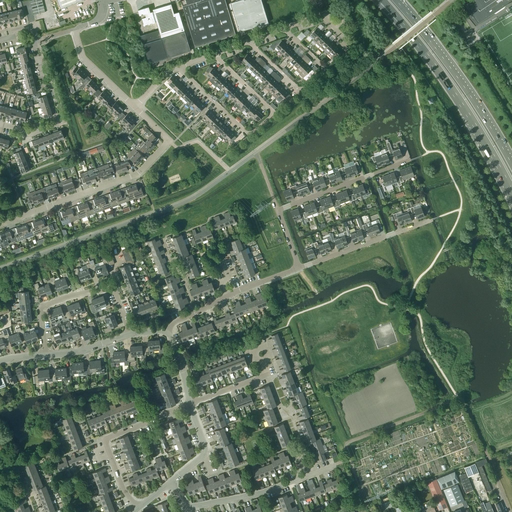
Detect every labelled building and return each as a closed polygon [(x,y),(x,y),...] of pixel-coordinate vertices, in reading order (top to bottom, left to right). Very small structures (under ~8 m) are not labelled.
[(57,0),(61,8),(83,0),(57,0)] [(195,47),(227,37),(235,35),(224,0),(184,0),(181,1),(195,47)] [(268,22),(266,14),(261,0),(235,0),(236,1),(230,3),(239,31),(268,22)] [(511,0),(470,0),(465,4),(466,7),(468,17),(475,26),(490,17),(504,8),(507,3),(510,1),(511,0)] [(191,50),(179,12),(174,13),(171,4),(152,9),(153,11),(150,12),(149,7),(138,10),(141,19),(142,18),(144,25),(156,21),(159,30),(140,35),(149,63),(191,50)] [(309,36),(313,40),(320,31),(317,28),(309,36)] [(313,40),(316,43),(324,35),(320,31),(313,40)] [(316,43),(320,47),(328,38),(324,35),(316,43)] [(324,50),(325,48),(331,42),(328,38),(320,47),(324,50)] [(275,47),(279,51),(285,44),(280,39),(274,42),(270,46),(273,49),(275,47)] [(325,48),(329,52),(335,45),(331,42),(325,48)] [(283,54),(289,48),(285,44),(279,51),(283,54)] [(343,53),(335,45),(329,52),(327,54),(331,57),(334,54),(338,58),(343,53)] [(286,58),(293,51),(289,48),(283,54),(286,58)] [(293,51),(286,58),(290,61),(296,55),(293,51)] [(245,64),(251,58),(247,54),(245,57),(243,54),(238,59),(241,61),(245,64)] [(296,55),(290,61),(294,65),(300,58),(296,55)] [(251,58),(245,64),(248,68),(255,61),(251,58)] [(300,58),(294,65),(298,68),(304,62),(300,58)] [(252,71),(258,65),(255,61),(248,68),(252,71)] [(300,73),(307,65),(304,62),(298,68),(296,70),(300,73)] [(258,65),(252,71),(256,75),(262,68),(258,65)] [(303,78),(305,75),(306,74),(309,77),(314,72),(307,65),(300,73),(299,74),(303,78)] [(207,74),(211,78),(217,71),(213,68),(212,68),(210,66),(206,71),(208,73),(207,74)] [(71,72),(77,78),(83,72),(79,68),(77,70),(75,68),(71,72)] [(262,68),(256,75),(260,78),(266,72),(262,68)] [(209,80),(212,83),(220,75),(217,71),(211,78),(209,80)] [(83,84),(87,79),(85,77),(87,75),(83,72),(77,78),(83,84)] [(266,72),(260,78),(263,82),(269,75),(266,72)] [(217,86),(224,78),(220,75),(212,83),(216,87),(217,86)] [(267,85),(273,79),(269,75),(263,82),(267,85)] [(168,84),(172,88),(178,81),(175,78),(174,78),(171,76),(167,80),(170,83),(168,84)] [(221,88),(222,88),(228,82),(224,78),(217,86),(220,90),(221,88)] [(85,86),(89,89),(95,83),(91,79),(89,81),(87,79),(83,84),(82,85),(84,87),(85,86)] [(269,91),(277,82),(273,79),(267,85),(265,87),(269,91)] [(172,88),(176,91),(182,85),(178,81),(172,88)] [(231,85),(228,82),(222,88),(225,92),(231,85)] [(272,94),(280,86),(277,82),(269,91),(272,94)] [(95,95),(99,91),(97,89),(99,87),(95,83),(89,89),(95,95)] [(176,91),(180,95),(186,88),(182,85),(176,91)] [(225,92),(229,95),(235,89),(231,85),(225,92)] [(278,96),(284,90),(280,86),(272,94),(276,98),(278,96)] [(180,95),(183,98),(189,92),(186,88),(180,95)] [(229,95),(233,99),(239,93),(235,89),(229,95)] [(282,104),(286,101),(291,96),(288,93),(284,90),(278,96),(276,98),(282,104)] [(95,95),(101,101),(107,94),(103,91),(101,93),(99,91),(95,95)] [(183,98),(187,102),(193,95),(189,92),(183,98)] [(233,99),(236,103),(242,96),(239,93),(233,99)] [(107,107),(111,102),(109,100),(111,98),(107,94),(101,101),(107,107)] [(189,108),(191,105),(197,99),(193,95),(187,102),(185,104),(189,108)] [(236,103),(240,106),(246,100),(242,96),(236,103)] [(191,105),(194,109),(200,103),(197,99),(191,105)] [(244,109),(244,110),(250,103),(246,100),(240,106),(238,108),(242,111),(244,109)] [(107,107),(113,112),(119,106),(115,102),(113,104),(111,102),(107,107)] [(204,106),(200,103),(194,109),(192,111),(196,115),(199,112),(204,106)] [(244,110),(247,113),(253,107),(250,103),(244,110)] [(119,118),(123,114),(121,112),(123,110),(119,106),(113,112),(119,118)] [(263,116),(253,107),(247,113),(251,117),(252,116),(258,121),(263,116)] [(52,110),(42,113),(44,118),(52,115),(51,113),(53,112),(52,110)] [(202,116),(206,120),(212,113),(208,110),(202,116)] [(206,120),(209,123),(216,117),(212,113),(206,120)] [(119,118),(125,124),(131,117),(127,114),(125,116),(123,114),(119,118)] [(129,132),(131,130),(135,125),(133,123),(135,121),(131,117),(125,124),(123,126),(129,132)] [(216,117),(209,123),(207,126),(211,129),(219,120),(216,117)] [(215,133),(217,130),(223,124),(219,120),(211,129),(215,133)] [(220,134),(227,127),(223,124),(217,130),(220,134)] [(222,140),(224,137),(230,131),(227,127),(220,134),(218,136),(222,140)] [(151,136),(145,142),(151,149),(155,145),(153,143),(155,141),(154,139),(156,137),(147,128),(145,131),(151,136)] [(58,129),(55,130),(59,140),(64,138),(61,130),(58,131),(58,129)] [(54,142),(59,140),(55,130),(53,131),(54,133),(51,133),(54,142)] [(236,138),(235,136),(234,135),(230,131),(224,137),(228,141),(230,139),(232,142),(236,138)] [(48,133),(46,134),(50,144),(54,142),(51,133),(49,134),(48,133)] [(45,146),(50,144),(46,134),(44,135),(44,136),(42,137),(45,146)] [(35,149),(40,147),(36,137),(34,138),(35,140),(32,141),(35,149)] [(39,137),(36,137),(40,147),(45,146),(42,137),(39,138),(39,137)] [(136,145),(144,153),(146,151),(148,152),(151,149),(145,142),(145,143),(143,141),(140,144),(139,143),(136,145)] [(389,150),(391,156),(393,155),(396,160),(403,157),(399,148),(392,150),(392,149),(389,142),(386,143),(389,150)] [(130,151),(140,161),(144,157),(142,155),(144,153),(136,145),(130,151)] [(22,150),(14,153),(15,158),(25,154),(25,152),(23,153),(22,150)] [(386,153),(380,155),(384,164),(390,162),(388,157),(391,156),(389,150),(386,151),(386,153)] [(127,158),(131,166),(134,163),(136,164),(140,161),(130,151),(126,155),(128,157),(127,158)] [(17,163),(26,160),(25,157),(26,157),(25,154),(15,158),(17,163)] [(374,155),(371,157),(373,162),(376,161),(378,167),(384,164),(380,155),(375,157),(374,155)] [(120,163),(123,172),(128,170),(127,167),(131,166),(127,158),(125,157),(124,158),(125,161),(120,163)] [(17,163),(19,168),(29,164),(28,162),(27,162),(26,160),(17,163)] [(350,166),(353,176),(359,174),(357,169),(359,168),(357,162),(354,163),(355,164),(350,166)] [(103,166),(107,177),(112,175),(112,173),(114,172),(112,166),(111,163),(103,166)] [(112,166),(114,172),(117,171),(118,173),(123,172),(120,163),(112,166)] [(21,173),(29,169),(28,167),(30,166),(29,164),(19,168),(21,173)] [(96,169),(99,178),(101,177),(102,179),(107,177),(103,166),(96,169)] [(341,168),(343,174),(346,173),(348,178),(353,176),(350,166),(345,168),(344,167),(341,168)] [(401,176),(399,177),(401,182),(404,181),(403,180),(414,176),(410,166),(399,170),(401,176)] [(333,172),(337,182),(342,180),(340,175),(343,174),(341,168),(338,169),(338,170),(333,172)] [(89,175),(92,183),(97,181),(96,179),(99,178),(96,169),(88,172),(89,175)] [(325,174),(327,180),(330,179),(332,184),(337,182),(333,172),(332,170),(328,171),(328,173),(325,174)] [(401,182),(399,177),(396,178),(394,172),(388,175),(391,184),(397,182),(398,184),(401,182)] [(317,178),(321,188),(326,186),(324,181),(327,180),(325,174),(322,175),(322,177),(317,178)] [(92,183),(89,175),(81,178),(83,183),(86,182),(87,185),(92,183)] [(386,186),(391,184),(388,175),(382,177),(384,182),(381,183),(383,189),(386,188),(386,186)] [(66,180),(71,191),(76,189),(75,187),(77,186),(75,180),(73,181),(72,178),(66,180)] [(309,180),(311,186),(314,185),(316,190),(321,188),(317,178),(312,180),(312,179),(309,180)] [(59,183),(60,185),(62,191),(65,190),(65,193),(71,191),(66,180),(59,183)] [(301,184),(305,194),(310,192),(308,187),(311,186),(309,180),(306,181),(306,183),(301,184)] [(59,192),(62,191),(60,185),(57,186),(56,184),(51,185),(55,197),(60,195),(59,192)] [(131,186),(136,198),(144,195),(142,191),(139,192),(136,184),(131,186)] [(293,186),(295,192),(298,191),(299,196),(305,194),(301,184),(296,186),(296,185),(293,186)] [(362,184),(357,186),(361,196),(366,194),(366,195),(369,194),(367,189),(364,190),(362,184)] [(44,191),(46,197),(49,196),(50,198),(55,197),(51,185),(43,188),(44,191)] [(126,197),(127,201),(136,198),(131,186),(126,187),(129,195),(126,197)] [(287,201),(288,200),(294,198),(292,193),(295,192),(293,186),(290,187),(290,189),(283,191),(287,201)] [(354,194),(351,195),(353,200),(356,199),(356,198),(361,196),(357,186),(352,188),(354,194)] [(115,192),(119,204),(127,201),(126,197),(123,198),(120,190),(115,192)] [(353,200),(351,195),(348,196),(346,190),(341,192),(345,202),(350,200),(350,201),(353,200)] [(39,202),(36,194),(35,191),(30,193),(31,196),(28,197),(31,203),(33,202),(34,204),(39,202)] [(44,191),(36,194),(39,202),(44,200),(43,198),(46,197),(44,191)] [(109,203),(111,207),(119,204),(115,192),(110,193),(113,201),(109,203)] [(338,200),(335,201),(337,206),(340,205),(339,204),(345,202),(341,192),(336,194),(338,200)] [(98,198),(103,210),(111,207),(109,203),(106,204),(103,196),(98,198)] [(337,206),(335,201),(332,202),(330,196),(325,198),(328,208),(333,206),(334,207),(337,206)] [(93,209),(95,213),(103,210),(98,198),(94,199),(96,207),(93,209)] [(321,206),(319,207),(321,212),(324,211),(323,210),(328,208),(325,198),(319,200),(321,206)] [(87,202),(82,204),(87,216),(95,213),(93,209),(90,210),(87,202)] [(321,212),(319,207),(316,208),(314,202),(309,204),(312,214),(317,212),(318,214),(321,212)] [(87,216),(82,204),(77,205),(80,213),(77,214),(79,219),(87,216)] [(305,212),(303,213),(305,218),(308,217),(307,216),(312,214),(309,204),(303,206),(305,212)] [(410,208),(412,213),(415,212),(417,219),(424,216),(421,207),(414,209),(413,207),(410,208)] [(79,219),(77,214),(74,216),(71,208),(66,209),(71,222),(79,219)] [(298,208),(292,211),(291,211),(294,221),(301,218),(302,220),(305,218),(303,213),(300,214),(298,208)] [(408,212),(402,214),(406,223),(412,221),(409,214),(412,213),(410,208),(407,209),(408,212)] [(62,225),(71,222),(66,209),(61,211),(64,219),(61,220),(62,225)] [(230,216),(229,212),(226,213),(230,224),(236,222),(233,215),(230,216)] [(396,213),(393,214),(395,220),(398,219),(400,225),(406,223),(402,214),(397,216),(396,213)] [(220,228),(225,226),(222,219),(220,220),(219,216),(216,217),(220,228)] [(215,230),(220,228),(216,217),(213,218),(215,222),(212,223),(215,230)] [(37,220),(42,233),(50,230),(48,225),(45,226),(42,218),(37,220)] [(371,225),(375,235),(380,233),(378,226),(381,225),(378,219),(375,220),(376,223),(371,225)] [(34,236),(42,233),(37,220),(32,222),(35,230),(32,231),(34,236)] [(49,225),(51,231),(55,230),(55,229),(58,227),(56,222),(49,225)] [(34,236),(32,231),(29,232),(26,224),(21,226),(26,239),(34,236)] [(362,225),(364,231),(367,230),(370,236),(375,235),(371,225),(366,227),(365,224),(362,225)] [(205,225),(203,226),(208,239),(213,237),(210,228),(207,229),(205,225)] [(360,229),(355,231),(359,240),(364,239),(362,232),(364,231),(362,225),(359,226),(360,229)] [(17,241),(26,239),(21,226),(16,228),(19,236),(16,237),(17,241)] [(202,241),(208,239),(203,226),(200,227),(202,231),(199,232),(202,241)] [(346,231),(348,237),(351,236),(353,242),(359,240),(355,231),(350,233),(349,230),(347,226),(345,227),(344,227),(346,231)] [(197,243),(202,241),(199,232),(196,233),(195,229),(192,230),(197,243)] [(17,241),(16,237),(13,238),(10,230),(5,232),(9,244),(17,241)] [(339,237),(342,246),(348,244),(345,238),(348,237),(346,231),(343,232),(344,235),(339,237)] [(0,243),(1,247),(9,244),(5,232),(0,233),(3,242),(0,242),(0,243)] [(173,244),(174,243),(183,240),(181,234),(172,238),(173,241),(172,241),(173,244)] [(330,237),(332,243),(335,242),(337,248),(342,246),(339,237),(334,239),(333,236),(330,237)] [(323,243),(326,252),(332,250),(329,244),(332,243),(330,237),(327,238),(328,241),(323,243)] [(160,242),(159,240),(155,241),(155,238),(147,241),(149,247),(160,242)] [(232,244),(233,247),(241,244),(239,238),(226,243),(227,246),(232,244)] [(176,248),(185,245),(183,240),(174,243),(175,246),(174,246),(175,249),(176,248)] [(151,252),(158,249),(158,247),(162,245),(160,242),(149,247),(151,252)] [(317,242),(314,243),(316,249),(319,248),(321,254),(326,252),(323,243),(318,245),(317,242)] [(312,247),(305,249),(308,259),(315,256),(313,250),(316,249),(314,243),(311,244),(312,247)] [(231,254),(237,252),(243,249),(241,244),(233,247),(234,250),(230,251),(231,254)] [(177,254),(178,253),(187,250),(185,245),(176,248),(177,251),(176,251),(177,254)] [(237,258),(239,257),(247,254),(245,248),(243,249),(237,252),(238,254),(236,255),(237,258)] [(164,253),(163,250),(159,251),(158,249),(151,252),(153,257),(160,254),(164,253)] [(189,255),(187,250),(178,253),(179,256),(178,256),(179,259),(181,258),(180,258),(189,255)] [(153,257),(155,263),(165,260),(164,258),(162,258),(160,254),(153,257)] [(184,260),(184,262),(185,262),(194,259),(192,254),(189,255),(180,258),(181,258),(182,261),(184,260)] [(239,263),(241,262),(249,259),(247,254),(239,257),(240,260),(238,260),(239,263)] [(108,263),(107,260),(106,258),(102,260),(104,264),(100,266),(103,275),(109,273),(106,266),(109,265),(108,263)] [(132,269),(131,268),(130,265),(134,263),(133,259),(126,262),(127,265),(120,267),(122,273),(132,269)] [(186,265),(186,267),(186,268),(196,264),(194,259),(185,262),(184,262),(182,263),(183,266),(186,265)] [(241,268),(243,267),(242,267),(251,264),(249,259),(241,262),(242,265),(240,265),(241,268)] [(158,270),(165,267),(164,263),(166,262),(165,260),(155,263),(158,270)] [(83,270),(86,280),(92,278),(89,271),(92,270),(90,264),(90,263),(85,265),(81,266),(83,270)] [(90,264),(92,270),(93,271),(95,270),(98,277),(103,275),(100,266),(99,263),(95,265),(94,263),(90,264)] [(188,270),(188,272),(188,273),(197,269),(196,264),(186,268),(186,267),(184,268),(185,271),(188,270)] [(242,267),(243,267),(243,270),(242,270),(243,273),(244,272),(253,269),(251,264),(242,267)] [(122,273),(125,279),(134,275),(133,274),(132,271),(136,269),(136,267),(131,268),(132,269),(122,273)] [(170,273),(170,271),(167,272),(165,267),(158,270),(161,277),(170,273)] [(77,268),(73,269),(76,276),(79,275),(81,282),(86,280),(83,270),(81,271),(80,268),(78,268),(77,268)] [(190,278),(199,274),(197,269),(188,273),(188,272),(186,273),(187,276),(189,276),(190,278)] [(245,278),(255,274),(253,269),(244,272),(245,275),(244,275),(245,278)] [(69,279),(66,272),(62,273),(64,278),(60,279),(63,289),(68,287),(66,280),(69,279)] [(125,279),(127,284),(136,281),(136,280),(134,276),(139,275),(138,273),(133,274),(134,275),(125,279)] [(165,278),(167,283),(179,279),(178,276),(174,278),(173,275),(165,278)] [(54,277),(50,278),(52,285),(55,284),(58,291),(63,289),(60,279),(55,281),(54,277)] [(47,284),(43,285),(47,295),(52,293),(49,286),(52,285),(50,278),(46,280),(47,284)] [(127,284),(129,290),(138,286),(136,282),(141,280),(140,278),(136,280),(136,281),(127,284)] [(169,289),(177,286),(176,283),(180,281),(179,279),(167,283),(169,289)] [(208,283),(207,279),(204,280),(209,293),(215,291),(211,282),(208,283)] [(204,295),(209,293),(204,280),(202,281),(203,285),(200,286),(204,295)] [(41,297),(47,295),(43,285),(39,287),(38,283),(34,284),(36,291),(39,290),(41,297)] [(198,297),(204,295),(200,286),(198,287),(196,283),(194,284),(198,297)] [(142,284),(138,286),(129,290),(131,296),(140,292),(139,288),(143,286),(142,284)] [(193,299),(198,297),(194,284),(191,285),(192,289),(190,290),(193,299)] [(169,289),(171,294),(183,289),(182,287),(178,288),(177,286),(169,289)] [(18,293),(19,298),(29,297),(28,291),(24,291),(23,287),(18,287),(18,288),(13,289),(14,294),(18,293)] [(171,294),(173,299),(181,296),(180,293),(184,292),(183,289),(171,294)] [(258,294),(263,307),(268,305),(265,296),(262,297),(260,293),(258,294)] [(254,300),(257,309),(263,307),(258,294),(255,295),(257,299),(254,300)] [(110,306),(108,299),(105,300),(103,296),(97,298),(101,307),(105,305),(106,308),(110,306)] [(149,300),(152,310),(158,307),(154,298),(150,300),(148,296),(146,296),(148,301),(149,300)] [(173,299),(175,305),(187,300),(186,297),(182,299),(181,296),(173,299)] [(20,304),(30,303),(29,297),(19,298),(19,303),(15,303),(15,306),(20,305),(20,304)] [(247,298),(252,311),(257,309),(254,300),(251,301),(250,297),(247,298)] [(97,309),(101,307),(97,298),(92,300),(93,305),(90,306),(93,313),(97,311),(97,309)] [(140,299),(142,303),(143,302),(146,312),(152,310),(149,300),(148,301),(144,302),(143,298),(140,299)] [(243,304),(247,313),(252,311),(247,298),(244,299),(246,303),(243,304)] [(135,301),(136,305),(137,305),(141,314),(146,312),(143,302),(142,303),(139,304),(137,300),(135,301)] [(177,310),(186,307),(184,304),(188,303),(187,300),(175,305),(177,310)] [(241,315),(247,313),(243,304),(241,305),(239,301),(236,302),(241,315)] [(73,304),(76,313),(81,312),(82,314),(86,312),(83,305),(80,307),(79,302),(73,304)] [(137,305),(136,305),(133,306),(131,302),(129,303),(131,307),(132,307),(135,316),(141,314),(137,305)] [(232,308),(234,314),(236,317),(241,315),(236,302),(234,303),(235,307),(232,308)] [(20,310),(30,309),(30,303),(20,304),(20,305),(20,309),(16,309),(16,312),(20,311),(20,310)] [(76,313),(73,304),(67,306),(69,311),(66,312),(69,319),(73,317),(72,315),(76,313)] [(61,306),(55,308),(59,318),(63,316),(65,320),(69,319),(66,312),(63,313),(61,306)] [(55,319),(59,318),(55,308),(50,310),(52,316),(49,317),(52,324),(56,322),(55,319)] [(21,316),(31,315),(30,309),(20,310),(20,311),(21,315),(16,315),(17,318),(21,317),(21,316)] [(105,319),(106,323),(116,320),(114,314),(110,316),(109,313),(99,317),(100,321),(105,319)] [(224,326),(230,323),(227,313),(224,314),(225,317),(221,319),(224,326)] [(238,321),(236,317),(234,314),(230,315),(229,313),(227,313),(230,323),(238,321)] [(17,324),(22,323),(22,322),(32,321),(31,315),(21,316),(21,317),(22,321),(17,321),(17,324)] [(217,329),(224,326),(221,319),(216,320),(215,318),(213,319),(217,329)] [(118,325),(116,320),(106,323),(108,327),(104,329),(105,333),(112,331),(111,328),(118,325)] [(93,329),(95,328),(96,328),(93,321),(89,322),(91,327),(86,328),(90,338),(95,336),(93,329)] [(193,337),(198,335),(199,335),(195,327),(196,326),(194,322),(191,323),(193,327),(190,328),(193,337)] [(206,323),(206,325),(210,333),(215,331),(212,322),(209,323),(208,322),(206,323)] [(205,335),(210,333),(206,325),(204,326),(203,324),(201,325),(201,327),(205,335)] [(77,328),(72,329),(71,325),(69,326),(70,330),(71,330),(75,339),(81,337),(79,334),(77,328)] [(188,339),(193,337),(190,328),(187,329),(186,325),(183,326),(188,339)] [(77,328),(79,334),(82,333),(85,340),(90,338),(86,328),(85,326),(81,328),(81,326),(77,327),(77,328)] [(182,341),(188,339),(183,326),(181,327),(182,331),(179,332),(182,341)] [(199,337),(205,335),(201,327),(199,327),(198,326),(196,326),(195,327),(199,335),(198,335),(199,337)] [(18,333),(13,334),(17,344),(22,342),(20,335),(22,334),(21,330),(20,327),(16,329),(18,333)] [(29,331),(33,341),(38,339),(35,329),(30,331),(29,327),(27,327),(28,332),(29,331)] [(57,328),(58,332),(59,332),(63,341),(63,343),(69,341),(66,332),(64,332),(61,333),(59,327),(57,328)] [(66,332),(69,341),(75,339),(71,330),(70,330),(67,331),(65,327),(63,328),(64,332),(66,332)] [(21,330),(22,334),(23,334),(27,343),(33,341),(29,331),(28,332),(25,333),(23,329),(21,330)] [(51,330),(52,335),(53,334),(57,344),(63,341),(59,332),(58,332),(55,334),(53,330),(51,330)] [(4,333),(6,340),(9,339),(12,346),(17,344),(13,334),(9,336),(8,332),(4,333)] [(268,339),(269,342),(281,338),(279,332),(271,335),(272,338),(268,339)] [(150,351),(154,350),(153,340),(148,341),(148,347),(145,347),(146,355),(150,354),(150,351)] [(160,344),(159,340),(153,340),(154,350),(159,350),(159,353),(164,353),(163,343),(160,344)] [(272,349),(273,352),(284,348),(283,343),(275,346),(276,348),(272,349)] [(136,346),(137,356),(141,355),(142,359),(146,358),(146,355),(145,347),(142,348),(142,345),(136,346)] [(137,356),(136,346),(130,346),(131,353),(128,353),(128,357),(128,360),(128,362),(135,361),(134,356),(137,356)] [(128,360),(128,357),(125,357),(124,351),(119,352),(120,362),(124,361),(124,365),(129,364),(128,362),(128,360)] [(114,358),(111,359),(111,366),(116,366),(115,362),(120,362),(119,352),(113,352),(114,358)] [(277,362),(288,358),(286,353),(279,356),(280,358),(276,360),(277,362)] [(239,358),(242,367),(247,365),(244,356),(241,357),(240,356),(238,357),(238,358),(239,358)] [(234,360),(237,369),(242,367),(239,358),(238,358),(236,359),(235,358),(233,359),(233,360),(234,360)] [(100,360),(95,361),(96,371),(100,370),(100,373),(105,372),(104,365),(101,365),(100,360)] [(232,371),(237,369),(234,360),(233,360),(231,361),(230,360),(228,361),(228,362),(232,371)] [(90,366),(87,367),(87,374),(92,373),(91,371),(96,371),(95,361),(89,361),(90,366)] [(69,368),(70,372),(70,376),(74,375),(79,375),(77,362),(72,363),(72,368),(69,368)] [(82,374),(87,374),(87,367),(84,367),(83,362),(77,362),(79,375),(82,375),(82,374)] [(227,373),(232,371),(228,362),(226,363),(225,362),(223,362),(223,364),(227,373)] [(222,375),(227,373),(223,364),(221,365),(220,363),(218,364),(218,366),(222,375)] [(281,373),(292,368),(290,363),(283,366),(283,368),(280,370),(281,373)] [(217,377),(222,375),(218,366),(216,367),(215,365),(213,366),(213,368),(217,377)] [(25,379),(26,380),(26,381),(29,380),(29,379),(27,372),(24,373),(21,367),(15,369),(20,381),(25,379)] [(66,367),(60,368),(62,378),(62,380),(70,380),(70,376),(70,372),(67,373),(66,367)] [(212,379),(217,377),(213,368),(211,369),(210,367),(207,368),(208,370),(212,379)] [(55,374),(52,374),(53,381),(57,381),(57,378),(62,378),(60,368),(55,369),(55,374)] [(12,383),(17,382),(14,375),(12,376),(9,369),(3,371),(7,382),(11,381),(12,383)] [(49,382),(53,381),(52,374),(49,374),(49,369),(43,370),(44,380),(49,379),(49,382)] [(43,380),(44,380),(43,370),(38,370),(38,376),(35,376),(36,383),(44,382),(43,380)] [(213,381),(212,379),(208,370),(205,371),(206,373),(204,374),(207,383),(213,381)] [(279,382),(292,377),(290,371),(281,374),(282,377),(278,379),(279,382)] [(202,385),(207,383),(204,374),(203,372),(200,373),(201,375),(199,376),(202,385)] [(166,378),(165,376),(167,375),(166,373),(155,377),(157,382),(166,378)] [(197,387),(202,385),(199,376),(198,374),(195,375),(196,377),(194,378),(197,387)] [(284,383),(285,385),(294,382),(292,377),(279,382),(280,384),(284,383)] [(168,384),(168,383),(167,381),(169,380),(168,378),(166,378),(157,382),(159,387),(168,384)] [(283,390),(284,392),(296,388),(294,382),(285,385),(286,388),(283,390)] [(170,389),(170,388),(169,386),(171,385),(170,383),(168,383),(168,384),(159,387),(161,392),(170,389)] [(259,388),(261,394),(270,390),(273,389),(272,386),(270,387),(269,385),(259,388)] [(172,394),(171,391),(173,390),(172,388),(170,388),(170,389),(161,392),(163,397),(172,394)] [(298,393),(296,388),(284,392),(285,395),(288,393),(290,396),(295,394),(298,393)] [(275,394),(274,391),(271,392),(270,390),(261,394),(263,399),(272,395),(275,394)] [(253,403),(249,392),(249,391),(246,392),(247,396),(245,397),(248,405),(253,403)] [(295,402),(305,398),(302,391),(298,393),(295,394),(296,399),(294,400),(295,402)] [(174,399),(173,396),(174,396),(173,393),(172,394),(163,397),(165,402),(174,399)] [(248,405),(245,397),(243,398),(241,394),(238,395),(243,407),(248,405)] [(235,401),(238,409),(243,407),(238,395),(236,396),(237,400),(235,401)] [(263,399),(265,404),(274,400),(274,401),(277,400),(275,396),(273,397),(272,395),(263,399)] [(138,409),(133,396),(131,397),(132,401),(129,402),(133,411),(138,409)] [(167,408),(176,404),(175,401),(176,401),(175,398),(174,399),(165,402),(167,408)] [(300,408),(307,405),(305,398),(295,402),(296,404),(298,403),(300,408)] [(127,413),(133,411),(129,402),(127,403),(125,399),(122,400),(127,413)] [(209,407),(219,404),(217,399),(207,402),(209,405),(207,406),(208,408),(210,408),(209,407)] [(127,413),(122,400),(120,401),(121,405),(119,406),(122,415),(127,413)] [(272,407),(275,406),(279,405),(277,402),(275,403),(274,401),(274,400),(265,404),(267,409),(272,407)] [(117,417),(122,415),(119,406),(116,407),(114,403),(112,404),(117,417)] [(108,410),(111,419),(117,417),(112,404),(109,405),(111,409),(108,410)] [(210,413),(211,413),(211,412),(220,409),(219,404),(209,407),(210,408),(210,410),(209,411),(210,413)] [(302,413),(309,410),(307,405),(300,408),(296,409),(297,412),(301,411),(302,413)] [(106,421),(111,419),(108,410),(105,411),(104,407),(101,408),(103,414),(106,421)] [(272,409),(272,407),(267,409),(263,410),(265,415),(274,412),(276,411),(275,408),(272,409)] [(213,417),(222,414),(220,409),(211,412),(211,413),(212,415),(211,416),(212,418),(213,418),(213,417)] [(300,420),(311,415),(309,410),(302,413),(303,415),(299,417),(300,420)] [(274,414),(274,412),(265,415),(267,421),(275,417),(278,416),(277,413),(274,414)] [(107,423),(106,421),(103,414),(101,415),(100,413),(97,414),(98,416),(102,425),(107,423)] [(214,423),(215,423),(224,419),(222,414),(213,417),(213,418),(214,420),(213,421),(214,423)] [(62,419),(62,420),(64,425),(73,421),(72,419),(74,418),(73,415),(62,419)] [(93,418),(96,427),(102,425),(98,416),(96,417),(95,415),(92,416),(93,418)] [(91,429),(96,427),(93,418),(90,419),(90,417),(87,418),(91,429)] [(168,422),(171,428),(179,424),(178,422),(182,420),(181,417),(168,422)] [(276,419),(275,417),(267,421),(269,426),(280,421),(279,418),(276,419)] [(296,426),(297,429),(310,424),(308,418),(299,422),(300,424),(296,426)] [(226,424),(224,419),(215,423),(216,425),(215,426),(216,428),(226,424)] [(64,425),(66,430),(75,426),(74,424),(76,423),(75,421),(73,421),(64,425)] [(285,428),(287,428),(286,425),(284,425),(283,423),(274,427),(276,432),(285,428)] [(173,433),(185,428),(184,426),(180,427),(179,424),(171,428),(173,433)] [(302,430),(303,433),(312,429),(310,424),(297,429),(298,431),(302,430)] [(75,426),(66,430),(68,435),(77,431),(76,429),(77,428),(77,426),(75,426)] [(213,438),(225,433),(223,427),(214,430),(216,433),(212,435),(213,438)] [(173,433),(175,438),(183,435),(182,432),(186,431),(185,428),(173,433)] [(287,433),(287,434),(289,433),(288,430),(286,430),(285,428),(276,432),(278,437),(287,433)] [(314,435),(312,429),(303,433),(304,435),(300,437),(301,439),(314,435)] [(398,430),(391,433),(394,439),(401,436),(398,430)] [(68,435),(70,440),(79,436),(78,434),(79,433),(78,431),(77,431),(68,435)] [(218,439),(219,441),(227,438),(225,433),(213,438),(214,440),(218,439)] [(278,437),(280,442),(289,438),(289,439),(291,438),(290,435),(288,436),(287,434),(287,433),(278,437)] [(116,443),(117,445),(130,441),(128,435),(119,438),(120,441),(116,443)] [(175,438),(177,444),(189,439),(188,436),(184,438),(183,435),(175,438)] [(307,443),(312,441),(316,440),(314,435),(301,439),(302,442),(306,440),(307,443)] [(70,440),(72,445),(81,442),(81,441),(80,439),(81,438),(80,436),(79,436),(70,440)] [(217,448),(223,446),(230,443),(229,443),(227,438),(219,441),(220,444),(216,446),(217,448)] [(282,447),(293,443),(292,440),(290,441),(289,439),(289,438),(280,442),(282,447)] [(320,438),(316,440),(312,441),(314,446),(312,447),(313,449),(323,445),(320,438)] [(186,443),(190,442),(189,439),(177,444),(179,449),(187,446),(186,443)] [(74,450),(83,447),(82,444),(83,443),(82,441),(81,441),(81,442),(72,445),(74,450)] [(132,446),(130,441),(117,445),(118,448),(122,446),(123,449),(132,446)] [(225,451),(234,448),(232,442),(229,443),(230,443),(223,446),(224,449),(222,449),(223,452),(225,451)] [(325,452),(323,445),(313,449),(313,451),(316,450),(317,455),(325,452)] [(120,453),(121,456),(134,451),(132,446),(123,449),(124,452),(120,453)] [(179,449),(181,454),(193,450),(192,447),(188,448),(187,446),(179,449)] [(225,457),(227,456),(236,453),(234,448),(225,451),(226,454),(224,454),(225,457)] [(183,460),(191,457),(190,454),(194,452),(193,450),(181,454),(183,460)] [(80,456),(83,463),(90,461),(86,451),(84,452),(85,454),(80,456)] [(136,457),(134,451),(121,456),(122,459),(126,457),(127,460),(136,457)] [(291,463),(288,455),(285,456),(283,452),(281,453),(285,465),(291,463)] [(328,459),(325,452),(317,455),(319,459),(317,460),(318,463),(328,459)] [(227,462),(229,461),(237,458),(236,453),(227,456),(228,459),(226,459),(227,462)] [(280,468),(285,465),(281,453),(278,454),(280,458),(277,459),(280,468)] [(76,466),(83,463),(80,456),(76,458),(75,455),(73,456),(76,466)] [(70,468),(76,466),(73,456),(70,457),(71,459),(67,461),(70,468)] [(275,470),(280,468),(277,459),(274,460),(273,456),(270,457),(272,463),(275,470)] [(124,464),(125,467),(138,462),(136,457),(127,460),(128,463),(124,464)] [(160,457),(158,458),(162,470),(167,468),(164,460),(162,461),(160,457)] [(157,472),(162,470),(158,458),(155,459),(156,463),(154,464),(156,468),(157,472)] [(229,461),(230,464),(228,465),(229,467),(239,463),(237,458),(229,461)] [(477,468),(482,466),(488,464),(486,459),(475,463),(477,468)] [(59,472),(65,470),(62,463),(59,464),(58,460),(55,461),(59,472)] [(26,470),(36,466),(34,461),(24,465),(26,467),(24,468),(25,471),(26,470)] [(140,467),(138,462),(125,467),(126,469),(130,468),(131,471),(140,467)] [(276,472),(275,470),(272,463),(269,464),(269,462),(266,463),(267,465),(270,474),(276,472)] [(479,472),(478,470),(477,468),(475,463),(464,467),(466,473),(468,477),(479,472)] [(265,476),(270,474),(267,465),(264,466),(264,464),(261,465),(262,467),(265,476)] [(28,475),(38,471),(36,466),(26,470),(27,472),(26,473),(27,476),(28,475)] [(257,469),(260,478),(265,476),(262,467),(259,468),(259,466),(256,467),(257,469)] [(92,472),(95,478),(103,475),(102,472),(106,471),(105,468),(92,472)] [(159,476),(157,472),(156,468),(151,470),(150,468),(148,469),(152,479),(159,476)] [(251,469),(255,480),(260,478),(257,469),(254,470),(254,468),(251,469)] [(145,481),(152,479),(148,469),(146,469),(147,472),(142,473),(145,481)] [(235,474),(234,470),(231,471),(236,483),(242,481),(238,472),(235,474)] [(30,480),(39,476),(38,471),(28,475),(29,477),(28,478),(29,481),(30,480)] [(231,485),(236,483),(231,471),(229,472),(230,476),(227,477),(231,485)] [(454,471),(436,479),(440,489),(447,486),(454,483),(458,482),(454,471)] [(137,473),(135,474),(139,484),(145,481),(142,473),(138,475),(137,473)] [(468,477),(466,473),(459,476),(466,493),(473,490),(468,477)] [(132,486),(139,484),(135,474),(133,474),(133,477),(129,479),(132,486)] [(231,485),(227,477),(225,478),(223,474),(221,475),(225,487),(231,485)] [(97,483),(109,479),(108,476),(104,477),(103,475),(95,478),(97,483)] [(220,489),(225,487),(221,475),(218,476),(219,480),(217,481),(220,489)] [(31,486),(32,485),(41,481),(39,476),(30,480),(31,482),(30,483),(31,486)] [(200,491),(205,489),(200,476),(198,477),(199,481),(196,482),(200,491)] [(213,478),(210,479),(215,491),(220,489),(217,481),(214,482),(213,478)] [(97,483),(99,489),(107,485),(106,483),(110,481),(109,479),(97,483)] [(194,493),(200,491),(196,482),(194,483),(192,479),(189,480),(194,493)] [(209,493),(215,491),(210,479),(207,480),(209,484),(206,485),(209,493)] [(331,479),(329,480),(332,490),(340,487),(337,479),(332,481),(331,479)] [(428,485),(420,488),(421,491),(429,487),(435,501),(429,503),(432,511),(439,511),(438,510),(447,506),(440,489),(436,479),(427,482),(428,485)] [(189,495),(194,493),(189,480),(187,481),(188,485),(185,486),(189,495)] [(326,492),(332,490),(329,480),(327,481),(327,483),(323,485),(326,492)] [(33,491),(35,490),(43,486),(41,481),(32,485),(33,488),(32,488),(33,491)] [(320,494),(326,492),(323,485),(321,481),(318,482),(320,486),(318,487),(320,494)] [(447,488),(443,489),(450,506),(464,500),(457,484),(455,485),(454,483),(447,486),(447,488)] [(315,496),(320,494),(318,487),(315,488),(314,484),(311,485),(315,496)] [(39,494),(48,491),(46,485),(43,486),(35,490),(36,493),(38,492),(39,494)] [(108,488),(107,485),(99,489),(101,494),(109,491),(113,490),(112,487),(108,488)] [(305,500),(310,498),(307,490),(305,491),(304,487),(301,488),(305,500)] [(300,502),(305,500),(301,488),(298,489),(300,493),(297,494),(300,502)] [(40,497),(41,499),(50,496),(48,491),(39,494),(36,495),(38,498),(40,497)] [(98,495),(100,500),(109,497),(108,494),(110,493),(109,491),(101,494),(98,495)] [(278,497),(280,503),(293,498),(292,495),(288,497),(287,494),(278,497)] [(42,502),(43,504),(52,501),(50,496),(41,499),(38,500),(40,503),(42,502)] [(111,496),(109,497),(100,500),(102,505),(111,502),(110,499),(112,499),(111,496)] [(280,503),(282,508),(291,505),(290,502),(294,501),(293,498),(280,503)] [(14,503),(16,509),(24,506),(23,503),(27,502),(26,499),(14,503)] [(44,507),(45,509),(54,506),(52,501),(43,504),(40,505),(41,508),(44,507)] [(102,505),(104,510),(113,507),(112,504),(114,504),(113,501),(111,502),(102,505)] [(159,511),(167,509),(165,505),(168,504),(167,501),(157,505),(159,511)] [(391,501),(383,504),(385,509),(393,506),(391,501)] [(493,511),(490,502),(484,504),(483,502),(479,503),(482,511),(493,511)] [(382,503),(375,506),(377,511),(382,511),(385,511),(382,503)] [(504,511),(501,503),(496,505),(498,511),(504,511)]
